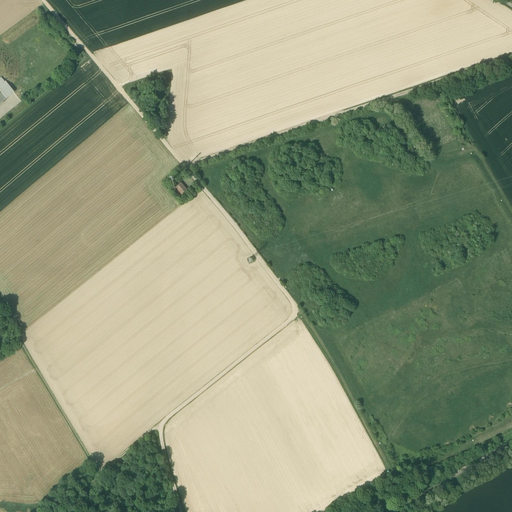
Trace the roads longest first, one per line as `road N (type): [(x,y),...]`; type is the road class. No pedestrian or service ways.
road 1 (track): [(41,0),(295,306),(157,425),(180,511)]
road 2 (track): [(186,168),(511,55)]
road 3 (track): [(0,340),(21,343),(98,473),(157,425)]
road 4 (track): [(295,306),(388,470)]
